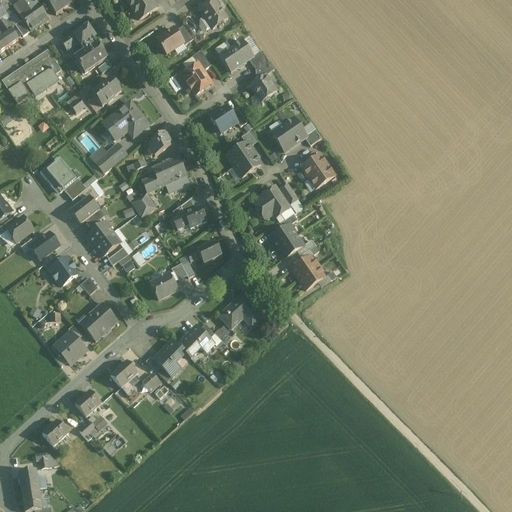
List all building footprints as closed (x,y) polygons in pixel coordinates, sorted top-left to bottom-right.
[(47,22),(32,0),(25,0),(22,2),(39,27),(47,22)] [(64,10),(57,0),(44,0),(56,16),(64,10)] [(73,4),(69,0),(57,0),(64,10),(73,4)] [(123,0),(131,10),(145,0),(123,0)] [(150,0),(145,0),(131,10),(139,22),(157,10),(150,0)] [(207,6),(202,9),(200,8),(199,14),(201,14),(213,31),(216,28),(219,29),(223,26),(224,24),(228,21),(214,2),(214,1),(207,6)] [(39,27),(22,2),(13,8),(30,33),(39,27)] [(15,27),(10,19),(6,22),(11,30),(15,27)] [(11,30),(6,22),(0,26),(0,30),(3,35),(1,36),(8,48),(9,48),(18,42),(11,30)] [(21,23),(20,23),(15,27),(23,38),(29,34),(21,23)] [(87,28),(77,35),(75,34),(66,40),(72,49),(78,45),(81,49),(93,41),(95,40),(87,28)] [(193,42),(184,28),(175,33),(183,45),(184,47),(193,42)] [(173,30),(157,42),(157,43),(157,46),(158,48),(161,49),(166,56),(183,45),(175,33),(173,30)] [(0,36),(0,53),(8,48),(1,36),(0,36)] [(72,49),(66,40),(60,44),(67,53),(72,49)] [(93,41),(81,49),(84,54),(74,61),(85,75),(106,61),(93,41)] [(253,59),(242,42),(231,50),(242,67),(248,62),(253,59)] [(231,50),(219,58),(230,75),(242,67),(231,50)] [(47,52),(2,83),(17,106),(29,98),(28,96),(31,94),(35,100),(59,84),(55,77),(61,73),(47,52)] [(211,67),(200,52),(192,58),(198,67),(198,66),(203,73),(211,67)] [(261,53),(253,59),(248,62),(255,72),(257,71),(268,63),(261,53)] [(107,63),(98,70),(102,76),(111,68),(107,63)] [(268,63),(257,71),(262,79),(266,77),(274,72),(268,63)] [(203,73),(198,66),(198,67),(181,78),(195,97),(212,86),(203,73)] [(262,79),(250,88),(260,104),(265,103),(269,101),(270,98),(277,93),(266,77),(262,79)] [(110,80),(94,93),(99,99),(96,101),(102,108),(106,105),(107,106),(115,100),(114,98),(121,93),(110,80)] [(89,86),(78,95),(81,99),(82,99),(93,91),(89,86)] [(78,95),(67,104),(70,108),(79,101),(81,99),(78,95)] [(79,101),(70,108),(76,115),(84,108),(79,101)] [(130,105),(103,127),(116,143),(127,134),(133,141),(149,128),(130,105)] [(226,108),(210,119),(215,127),(215,130),(218,134),(220,135),(221,135),(237,125),(237,124),(231,114),(226,108)] [(247,124),(237,110),(231,114),(237,124),(237,125),(240,129),(247,124)] [(3,126),(12,123),(10,115),(1,118),(3,126)] [(294,121),(283,128),(295,147),(304,140),(306,139),(305,138),(294,121)] [(283,128),(272,136),(284,154),(295,147),(283,128)] [(315,132),(305,138),(306,139),(304,140),(310,149),(321,141),(315,132)] [(250,133),(241,139),(245,145),(246,145),(249,150),(258,144),(250,133)] [(87,134),(79,141),(91,154),(99,147),(87,134)] [(165,134),(153,140),(155,143),(149,146),(155,158),(172,148),(165,134)] [(245,145),(227,157),(235,168),(253,156),(249,150),(246,145),(245,145)] [(107,155),(105,156),(114,167),(125,158),(116,147),(107,155)] [(102,149),(90,159),(95,165),(105,156),(107,155),(102,149)] [(314,153),(301,162),(304,168),(318,159),(314,153)] [(105,156),(95,165),(104,176),(114,167),(105,156)] [(253,156),(235,168),(242,179),(260,167),(253,156)] [(304,168),(301,170),(308,181),(327,168),(320,157),(318,159),(304,168)] [(57,160),(39,175),(58,197),(63,193),(72,203),(78,198),(86,192),(77,181),(78,180),(72,173),(69,175),(57,160)] [(178,160),(152,171),(155,179),(156,179),(160,190),(186,178),(178,160)] [(143,161),(128,168),(131,174),(146,168),(143,161)] [(327,168),(308,181),(315,191),(334,178),(327,168)] [(155,179),(144,184),(148,195),(160,190),(156,179),(155,179)] [(98,183),(93,185),(99,197),(103,194),(98,183)] [(287,187),(279,192),(289,207),(297,202),(287,187)] [(99,198),(90,188),(86,192),(78,198),(82,203),(89,199),(92,203),(99,198)] [(268,198),(254,207),(256,209),(255,212),(259,219),(262,219),(263,219),(265,221),(278,212),(280,217),(289,211),(274,190),(266,195),(268,198)] [(146,196),(132,205),(142,219),(155,210),(146,196)] [(0,198),(0,222),(5,219),(11,214),(0,198)] [(82,203),(70,213),(80,227),(85,223),(99,212),(92,203),(89,199),(82,203)] [(191,200),(180,209),(184,216),(196,211),(191,200)] [(184,216),(173,221),(177,232),(188,227),(190,231),(206,224),(200,209),(184,216)] [(132,210),(125,213),(128,219),(134,217),(132,210)] [(99,212),(85,223),(90,230),(104,219),(99,212)] [(293,217),(278,227),(282,232),(290,226),(291,227),(297,222),(293,217)] [(5,219),(0,222),(0,229),(9,223),(5,219)] [(24,220),(6,233),(15,246),(34,233),(24,220)] [(105,225),(86,238),(94,249),(113,235),(105,225)] [(282,232),(270,240),(273,244),(271,245),(275,252),(296,238),(294,235),(295,234),(291,227),(290,226),(282,232)] [(113,235),(94,249),(102,259),(120,245),(113,235)] [(39,244),(30,250),(40,263),(59,249),(49,236),(39,244)] [(296,238),(275,252),(280,259),(281,258),(284,262),(296,253),(304,248),(304,247),(300,240),(298,241),(296,238)] [(35,239),(20,250),(24,255),(30,250),(39,244),(35,239)] [(304,248),(296,253),(300,258),(309,252),(315,248),(311,242),(304,247),(304,248)] [(215,244),(197,253),(200,259),(204,266),(222,257),(215,244)] [(133,254),(128,247),(123,251),(128,257),(133,254)] [(315,248),(309,252),(313,257),(313,258),(319,254),(315,248)] [(123,250),(108,262),(113,268),(128,257),(123,251),(123,250)] [(300,258),(299,259),(303,264),(310,259),(313,257),(309,252),(300,258)] [(197,253),(187,257),(190,264),(200,259),(197,253)] [(140,254),(134,257),(140,267),(146,263),(140,254)] [(59,256),(44,267),(48,273),(63,262),(59,256)] [(63,262),(48,273),(61,291),(77,277),(73,271),(74,270),(67,259),(63,262)] [(303,264),(291,272),(298,282),(319,268),(317,265),(316,266),(310,259),(303,264)] [(182,267),(182,268),(187,278),(188,280),(195,277),(188,265),(182,267)] [(181,266),(171,271),(178,283),(187,278),(182,268),(182,267),(181,266)] [(319,268),(298,282),(306,293),(317,285),(325,280),(320,272),(321,271),(319,268)] [(332,274),(327,277),(327,278),(331,283),(336,279),(332,274)] [(161,280),(150,286),(151,287),(150,290),(152,294),(155,295),(159,302),(177,292),(169,276),(162,280),(162,279),(161,279),(161,280)] [(325,280),(317,285),(321,290),(331,283),(327,278),(325,280)] [(89,280),(80,287),(89,298),(97,291),(89,280)] [(244,297),(219,319),(230,331),(246,317),(255,327),(264,319),(244,297)] [(80,326),(95,344),(117,325),(107,313),(102,306),(80,326)] [(35,307),(30,315),(38,320),(43,312),(35,307)] [(58,323),(58,314),(50,315),(50,324),(58,323)] [(205,327),(199,332),(209,342),(215,337),(214,336),(205,327)] [(82,338),(73,328),(68,332),(71,335),(78,342),(82,338)] [(199,332),(196,329),(177,348),(190,361),(195,366),(214,347),(209,342),(199,332)] [(229,341),(219,331),(214,336),(215,337),(224,346),(229,341)] [(78,342),(71,335),(60,345),(59,343),(54,348),(55,350),(54,350),(60,356),(67,364),(70,367),(87,352),(78,342)] [(153,363),(160,370),(171,380),(190,361),(177,348),(172,343),(153,363)] [(67,364),(60,356),(55,360),(61,369),(67,364)] [(153,363),(150,360),(145,364),(156,374),(160,370),(153,363)] [(127,363),(110,378),(121,390),(138,376),(127,363)] [(153,376),(142,385),(150,394),(161,385),(153,376)] [(164,386),(155,394),(164,404),(173,396),(164,386)] [(89,394),(74,407),(86,419),(101,406),(89,394)] [(57,423),(42,436),(53,449),(68,435),(57,423)] [(96,430),(90,423),(84,428),(90,435),(96,430)] [(90,435),(84,428),(79,432),(85,439),(90,435)] [(106,449),(111,456),(126,443),(120,437),(106,449)] [(45,455),(35,457),(36,463),(40,463),(46,462),(45,455)] [(46,462),(40,463),(41,471),(48,470),(46,462)] [(36,472),(19,475),(22,495),(39,492),(36,472)] [(39,492),(22,495),(24,511),(38,511),(42,511),(39,492)]
